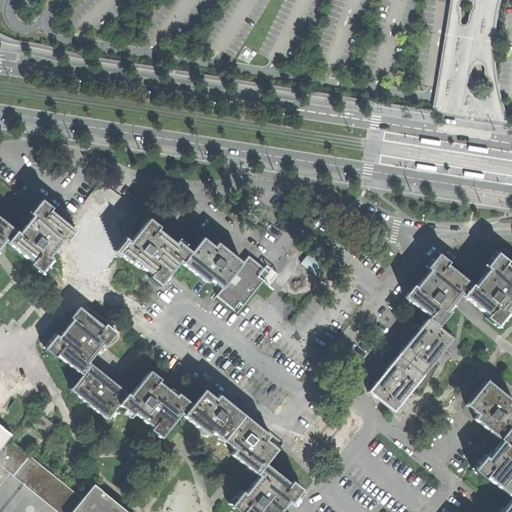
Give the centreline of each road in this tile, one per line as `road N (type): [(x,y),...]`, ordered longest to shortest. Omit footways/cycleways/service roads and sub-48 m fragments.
road 1 (tertiary): [(511,142),(0,61)]
road 2 (tertiary): [(243,150),(511,193)]
road 3 (tertiary): [(0,109),(243,150)]
road 4 (residential): [(238,182),(190,188),(145,181),(61,149),(0,148)]
road 5 (residential): [(302,397),(278,427),(157,331),(182,302)]
road 6 (residential): [(238,182),(342,203),(419,235)]
road 7 (residential): [(419,235),(414,254),(320,374)]
road 8 (residential): [(102,208),(0,330)]
road 9 (residential): [(182,302),(302,397)]
